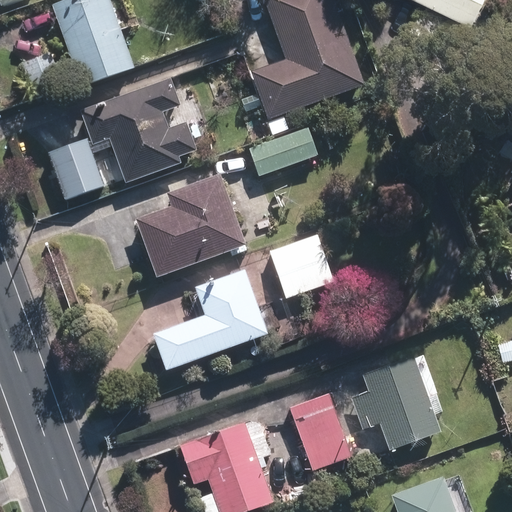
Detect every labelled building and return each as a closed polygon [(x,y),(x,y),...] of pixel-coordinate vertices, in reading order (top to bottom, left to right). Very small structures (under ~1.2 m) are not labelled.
[(104,0),(94,0),(60,12),(86,86),(129,72),(104,0)] [(355,87),(323,0),(265,0),(264,1),(287,67),(252,79),(266,118),(355,87)] [(470,0),(411,0),(459,23),(470,0)] [(50,58),(28,67),(40,99),(62,90),(50,58)] [(170,85),(87,117),(98,145),(115,139),(132,184),(181,166),(179,159),(196,153),(187,129),(169,136),(162,116),(180,110),(170,85)] [(313,160),(305,135),(249,154),(258,179),(313,160)] [(86,147),(54,158),(69,199),(101,188),(86,147)] [(511,170),(503,186),(511,191),(511,170)] [(236,249),(212,182),(164,199),(169,214),(136,225),(154,277),(236,249)] [(315,241),(270,256),(285,300),(330,284),(315,241)] [(261,336),(241,278),(193,295),(203,321),(151,339),(162,371),(261,336)] [(511,342),(497,346),(502,363),(511,360),(511,342)] [(408,364),(361,380),(366,395),(352,400),(363,432),(381,426),(389,448),(432,433),(408,364)] [(330,397),(291,411),(311,467),(350,454),(330,397)] [(229,511),(262,501),(238,431),(178,452),(189,484),(206,478),(218,511),(229,511)] [(444,511),(435,485),(390,502),(393,511),(444,511)]
